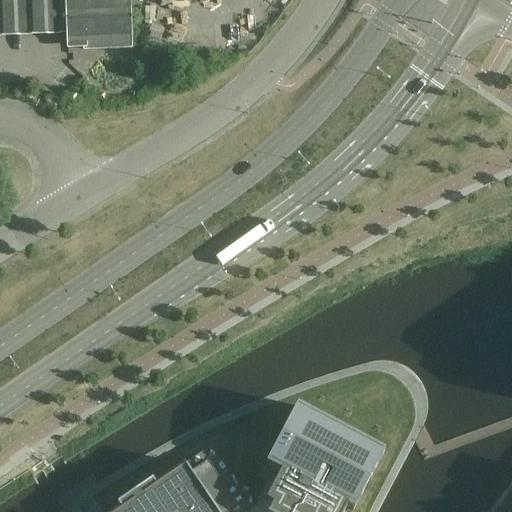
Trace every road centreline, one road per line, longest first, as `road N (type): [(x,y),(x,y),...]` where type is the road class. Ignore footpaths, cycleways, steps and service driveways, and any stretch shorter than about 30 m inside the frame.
road 1 (primary): [(399,0),(307,118),(258,165),(0,346)]
road 2 (primary): [(0,407),(306,199),(384,126)]
road 3 (unclassified): [(87,196),(219,114),(323,0)]
road 4 (primary): [(384,126),(417,127),(499,14)]
road 5 (primary): [(384,126),(464,0)]
